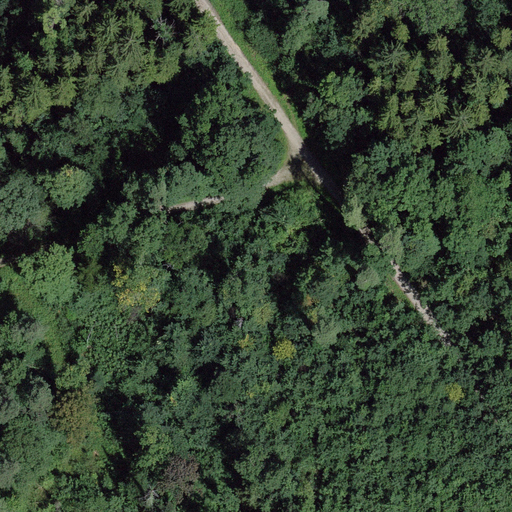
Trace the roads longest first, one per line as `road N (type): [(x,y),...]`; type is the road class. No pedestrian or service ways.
road 1 (track): [(0,262),(319,168)]
road 2 (track): [(319,168),(511,433)]
road 3 (track): [(319,168),(198,0)]
